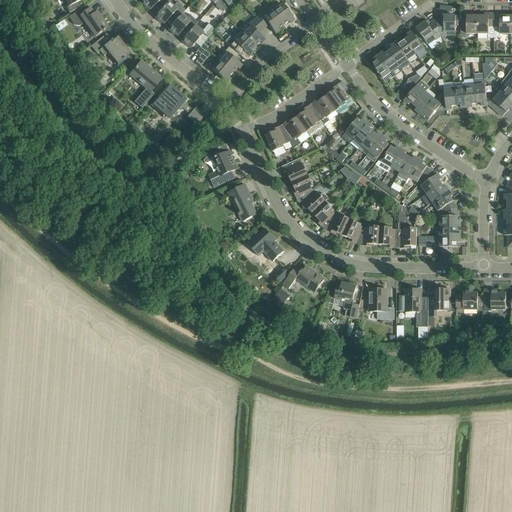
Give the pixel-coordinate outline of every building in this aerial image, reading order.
[(66,0),(69,6),(66,8),(69,13),(79,7),(77,3),(82,0),(66,0)] [(154,6),(159,12),(169,3),(171,0),(143,0),(141,2),(147,8),(150,10),(154,6)] [(173,7),(169,3),(159,12),(154,17),(161,23),(161,22),(164,24),(168,20),(173,24),(182,15),(185,11),(177,3),(173,7)] [(273,12),(283,25),(288,22),(290,24),(294,21),(282,5),(273,12)] [(94,14),(90,8),(81,15),(78,11),(69,17),(74,25),(75,26),(77,26),(79,26),(80,26),(83,23),(93,37),(102,31),(103,32),(105,30),(104,29),(108,27),(97,12),(94,14)] [(283,25),(273,12),(270,8),(262,14),(255,19),(264,29),(269,25),(275,34),(279,31),(278,29),(283,25)] [(477,34),(477,16),(472,16),(472,14),(460,14),(460,38),(467,38),(467,34),(477,34)] [(483,17),(477,16),(477,34),(488,34),(488,38),(494,38),(494,14),(483,14),(483,17)] [(494,14),(494,38),(500,38),(500,34),(511,34),(511,17),(505,17),(505,14),(494,14)] [(186,36),(195,26),(198,22),(189,15),(186,19),(182,15),(173,24),(168,30),(174,35),(175,34),(177,37),(182,32),(186,35),(186,36)] [(442,20),(435,20),(440,37),(447,37),(447,32),(455,32),(455,26),(460,26),(460,16),(442,16),(442,20)] [(258,34),(264,29),(255,19),(249,25),(251,27),(243,35),(255,47),(260,42),(262,44),(265,40),(258,34)] [(428,46),(440,37),(435,20),(429,24),(427,21),(416,29),(422,37),(428,46)] [(186,35),(181,41),(182,41),(188,47),(188,46),(191,48),(195,43),(200,47),(203,43),(211,34),(215,30),(206,23),(203,27),(200,30),(195,26),(186,36),(186,35)] [(224,42),(229,46),(239,55),(243,51),(250,57),(253,53),(251,51),(255,47),(243,35),(241,32),(233,40),(229,37),(224,42)] [(409,38),(405,40),(416,55),(424,49),(412,32),(407,35),(409,38)] [(111,40),(106,34),(91,47),(97,55),(100,52),(104,56),(108,53),(117,64),(123,60),(123,61),(125,59),(124,58),(130,54),(124,46),(126,45),(124,42),(122,44),(120,41),(117,37),(113,41),(112,39),(111,40)] [(395,44),(407,61),(416,55),(405,40),(402,43),(400,40),(395,44)] [(200,47),(195,53),(200,57),(205,50),(206,50),(208,48),(203,43),(200,47)] [(407,61),(395,44),(391,47),(393,50),(389,52),(399,66),(400,66),(402,69),(410,64),(407,61)] [(235,60),(239,55),(229,46),(225,52),(227,53),(220,62),(233,73),(237,68),(239,70),(242,66),(235,60)] [(391,72),(399,66),(389,52),(385,55),(384,52),(379,56),(391,72)] [(391,72),(379,56),(374,59),(376,62),(372,64),(382,78),(391,72)] [(199,58),(195,62),(200,67),(204,62),(199,58)] [(461,58),(450,66),(452,70),(457,66),(462,65),(461,58)] [(485,63),(483,63),(483,68),(485,68),(491,73),(498,65),(490,58),(485,58),(485,63)] [(130,75),(131,76),(132,75),(146,86),(145,88),(146,89),(136,101),(143,108),(153,95),(150,93),(155,87),(162,79),(141,62),(135,69),(133,71),(130,75)] [(228,77),(233,73),(220,62),(212,70),(227,83),(230,79),(228,77)] [(439,70),(434,65),(431,69),(439,76),(440,75),(439,70)] [(424,66),(417,75),(421,77),(427,70),(424,66)] [(511,76),(509,74),(502,82),(511,90),(511,76)] [(414,85),(421,77),(417,75),(411,83),(414,85)] [(481,106),(487,106),(486,100),(484,81),(484,79),(474,80),(476,104),(481,103),(481,106)] [(411,103),(414,106),(425,92),(429,87),(421,81),(404,101),(409,105),(411,103)] [(343,82),(339,84),(345,92),(348,89),(343,82)] [(466,108),(464,87),(464,82),(453,83),(454,89),(454,88),(456,106),(460,105),(461,108),(466,108)] [(511,90),(502,82),(495,90),(500,94),(511,103),(511,90)] [(407,93),(414,85),(411,83),(404,91),(407,93)] [(333,91),(326,97),(336,111),(346,104),(345,103),(350,99),(345,91),(339,84),(332,89),(333,91)] [(173,88),(170,85),(169,85),(166,88),(167,89),(153,105),(159,111),(160,111),(169,118),(177,109),(178,110),(180,107),(189,115),(187,118),(188,119),(196,126),(204,116),(195,108),(193,111),(184,103),(186,100),(173,88)] [(474,86),(464,87),(466,108),(472,107),(472,104),(476,104),(474,86)] [(400,102),(407,93),(404,91),(401,88),(394,97),(400,102)] [(444,90),(445,104),(446,110),(452,109),(452,106),(456,106),(454,88),(454,89),(444,90)] [(415,111),(420,114),(433,99),(425,92),(414,106),(417,108),(415,111)] [(496,98),(486,99),(487,106),(489,105),(496,111),(503,117),(506,113),(509,109),(511,111),(511,110),(511,103),(500,94),(496,98)] [(327,118),(336,111),(326,97),(318,102),(317,100),(310,105),(324,124),(328,121),(329,120),(327,118)] [(446,110),(445,104),(441,104),(440,105),(433,99),(420,114),(424,118),(426,116),(430,119),(436,111),(446,110)] [(304,112),(297,118),(307,132),(317,126),(318,128),(324,124),(310,105),(303,110),(304,112)] [(298,139),(307,132),(297,118),(289,123),(288,121),(281,126),(290,142),(294,148),(301,143),(298,139)] [(350,144),(351,143),(354,139),(367,123),(363,120),(361,122),(357,119),(351,127),(342,138),(350,144)] [(362,146),(373,132),(370,129),(372,127),(367,123),(354,139),(351,143),(358,149),(361,145),(362,146)] [(283,145),(290,142),(281,126),(273,130),(274,132),(265,136),(273,152),(282,148),(284,147),(283,145)] [(370,152),(383,137),(379,133),(377,135),(373,132),(362,146),(369,152),(370,152)] [(387,140),(383,137),(370,152),(369,152),(366,156),(374,162),(377,158),(378,159),(389,146),(385,143),(387,140)] [(211,153),(204,160),(205,164),(213,160),(217,168),(218,171),(215,172),(213,173),(208,176),(214,188),(221,185),(226,182),(235,178),(232,172),(238,169),(230,151),(229,152),(226,145),(226,144),(218,148),(221,155),(216,158),(211,153)] [(155,152),(148,145),(143,150),(151,157),(155,152)] [(391,167),(401,150),(396,147),(395,150),(391,147),(386,156),(383,161),(380,159),(375,165),(388,172),(391,167)] [(337,160),(339,156),(329,148),(326,152),(337,160)] [(391,167),(400,173),(409,158),(405,155),(406,153),(401,150),(391,167)] [(409,178),(419,160),(414,157),(412,160),(409,158),(400,173),(398,177),(406,182),(409,178)] [(292,183),(308,175),(300,158),(282,167),(286,175),(288,174),(292,183)] [(419,160),(409,178),(418,183),(420,179),(423,180),(432,171),(422,166),(424,163),(419,160)] [(367,172),(359,165),(355,170),(363,176),(367,172)] [(345,166),(340,174),(357,184),(362,177),(345,166)] [(427,195),(441,185),(439,181),(441,179),(438,174),(435,176),(432,171),(423,180),(425,183),(421,186),(427,195)] [(313,186),(308,175),(292,183),(296,191),(293,192),(298,201),(313,191),(311,187),(313,186)] [(380,187),(388,193),(391,188),(390,189),(382,183),(380,187)] [(249,193),(245,185),(228,193),(232,202),(235,200),(241,213),(238,214),(242,222),(248,219),(257,215),(247,194),(249,193)] [(432,202),(433,203),(450,192),(446,187),(444,188),(441,185),(427,195),(422,198),(427,206),(432,202)] [(173,187),(167,189),(171,196),(173,195),(176,193),(173,187)] [(391,188),(388,193),(396,198),(400,193),(391,188)] [(313,191),(298,201),(304,209),(306,207),(308,209),(313,214),(326,202),(325,201),(328,198),(325,195),(322,194),(320,196),(318,193),(315,190),(313,191)] [(433,203),(440,214),(457,209),(450,198),(453,196),(450,192),(433,203)] [(324,230),(336,213),(326,202),(313,214),(319,221),(317,222),(324,230)] [(440,227),(457,227),(460,227),(460,221),(457,221),(457,209),(440,214),(440,227)] [(343,236),(350,220),(336,213),(324,230),(333,234),(334,232),(343,236)] [(361,225),(350,220),(343,236),(351,240),(350,242),(359,246),(364,228),(360,226),(361,225)] [(388,248),(398,249),(399,223),(396,223),(396,230),(392,230),(392,228),(380,227),(379,245),(388,245),(388,248)] [(401,223),(399,223),(398,249),(407,249),(407,246),(416,247),(417,237),(417,227),(417,226),(416,226),(416,228),(404,228),(404,230),(401,230),(401,223)] [(369,245),(379,245),(380,227),(368,226),(368,228),(364,228),(359,246),(369,247),(369,245)] [(417,237),(419,237),(427,237),(427,233),(421,233),(421,227),(417,226),(417,227),(417,237)] [(427,237),(419,237),(419,247),(427,248),(427,242),(440,242),(440,248),(457,248),(457,243),(460,243),(460,231),(457,231),(457,227),(440,227),(440,237),(427,237)] [(276,240),(266,229),(258,237),(256,235),(249,242),(247,244),(254,252),(257,250),(261,255),(263,252),(273,262),(277,259),(284,252),(275,242),(276,240)] [(324,280),(305,266),(300,272),(295,268),(281,287),(286,290),(287,288),(288,289),(296,279),(315,293),(324,280)] [(290,273),(284,267),(274,277),(279,283),(290,273)] [(356,286),(341,283),(340,289),(337,288),(334,299),(342,300),(342,299),(345,299),(343,309),(351,311),(350,318),(357,319),(360,305),(353,304),(354,301),(353,301),(356,286)] [(280,289),(274,298),(279,302),(280,302),(286,293),(280,289)] [(387,290),(370,289),(370,290),(370,312),(378,312),(378,320),(394,320),(394,308),(386,308),(386,290),(387,290)] [(405,297),(400,297),(400,312),(405,312),(417,312),(417,316),(417,319),(417,327),(428,327),(428,319),(428,317),(428,312),(421,312),(421,298),(421,290),(416,290),(410,290),(405,290),(405,297)] [(428,312),(428,317),(434,317),(437,317),(437,311),(450,311),(450,313),(456,313),(456,305),(456,302),(450,302),(450,300),(450,290),(437,290),(437,293),(434,293),(434,297),(434,299),(428,299),(428,312)] [(456,302),(456,305),(456,313),(464,313),(464,310),(477,310),(478,310),(484,310),(484,308),(484,300),(484,298),(478,298),(478,293),(469,293),(469,290),(463,290),(463,295),(456,295),(456,302)] [(484,300),(484,308),(484,310),(484,312),(491,312),(491,310),(506,310),(506,309),(506,303),(506,301),(506,293),(497,293),(497,290),(494,290),(484,290),(484,298),(484,300)]
